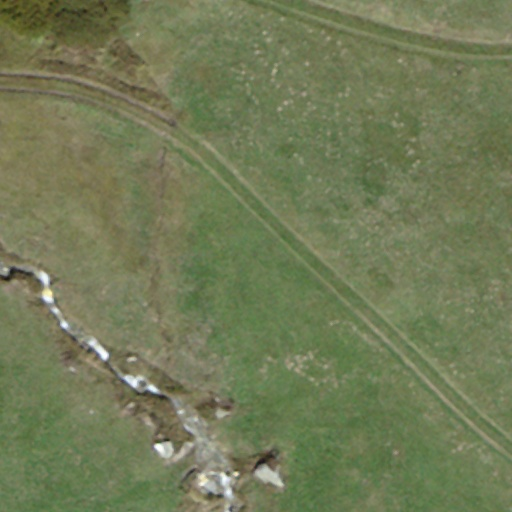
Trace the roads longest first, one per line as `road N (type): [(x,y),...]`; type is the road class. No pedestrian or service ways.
road 1 (track): [(511,444),(183,151),(0,85)]
road 2 (track): [(287,0),(464,52),(511,50)]
